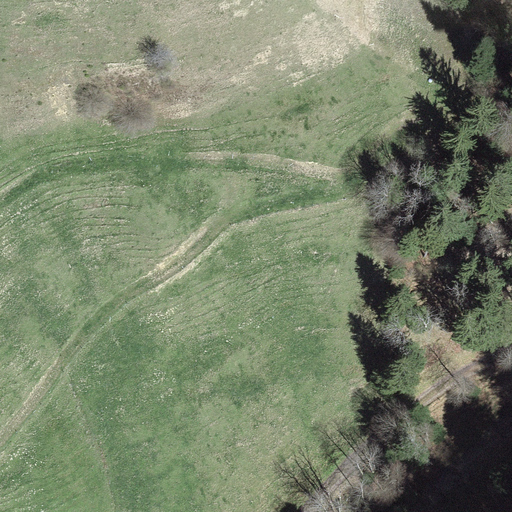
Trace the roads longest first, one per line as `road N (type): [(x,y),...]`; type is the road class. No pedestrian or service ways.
road 1 (track): [(0,449),(117,302),(205,245),(223,223),(322,192),(428,115)]
road 2 (track): [(511,352),(452,383),(373,445),(308,511)]
